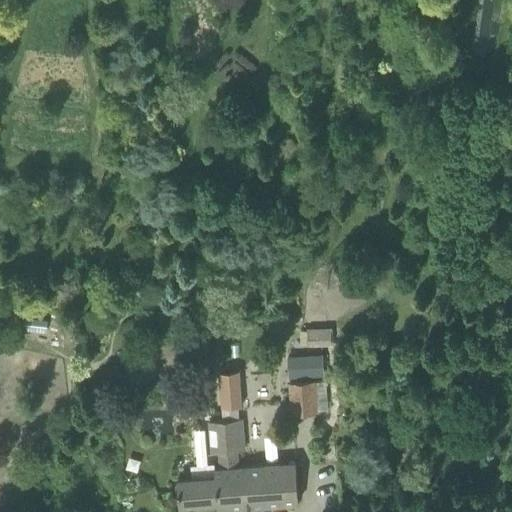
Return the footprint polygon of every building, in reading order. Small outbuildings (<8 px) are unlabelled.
[(29,315),(26,338),(48,341),(51,318),(29,315)] [(129,347),(118,350),(120,359),(132,355),(129,347)] [(324,375),(322,351),(289,354),(291,378),(324,375)] [(239,370),(219,371),(222,407),(238,405),(242,405),(239,370)] [(291,412),(318,409),(315,379),(287,382),(291,412)] [(211,410),(210,393),(197,394),(199,411),(211,410)] [(218,506),(299,500),(296,459),(239,465),(237,449),(246,448),(243,416),(211,419),(214,451),(218,451),(220,468),(215,468),(215,473),(176,476),(180,503),(217,500),(218,506)]
